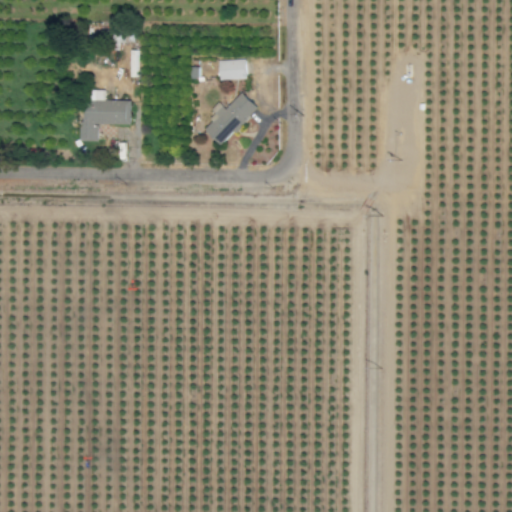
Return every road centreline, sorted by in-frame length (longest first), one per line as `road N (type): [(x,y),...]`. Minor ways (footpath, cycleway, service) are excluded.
road 1 (residential): [(0,170),(282,168)]
road 2 (residential): [(282,168),(294,133),(291,0)]
